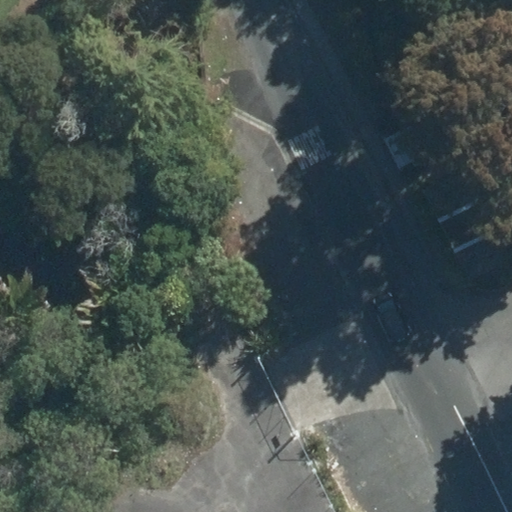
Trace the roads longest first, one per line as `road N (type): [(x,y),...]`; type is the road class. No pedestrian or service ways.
road 1 (residential): [(246,0),(480,458)]
road 2 (unknown): [(428,355),(316,448),(252,476)]
